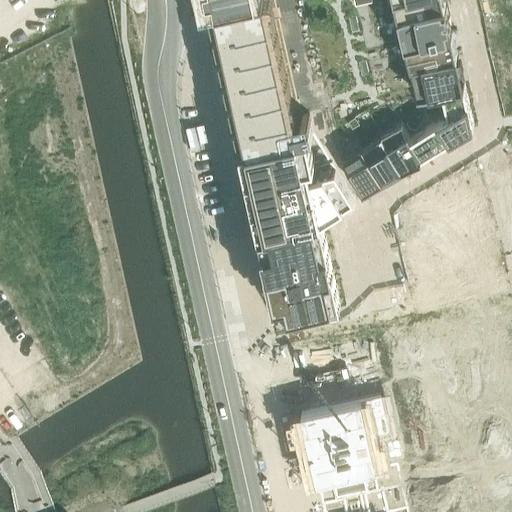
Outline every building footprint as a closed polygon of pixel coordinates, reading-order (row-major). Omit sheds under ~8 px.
[(233,0),(211,5),(242,144),(296,132),(294,124),(292,113),(266,0),(233,0)] [(267,0),(293,113),(310,109),(322,106),(323,109),(414,89),(394,0),(267,0)] [(397,0),(400,10),(443,0),(397,0)] [(446,0),(443,0),(400,10),(406,38),(453,27),(446,0)] [(453,27),(406,38),(412,61),(452,52),(458,51),(453,27)] [(452,52),(412,61),(419,92),(435,88),(443,86),(459,83),(455,66),(456,66),(464,64),(462,53),(452,55),(452,52)] [(442,116),(411,135),(423,154),(475,123),(465,81),(443,86),(449,112),(442,116)] [(296,132),(242,144),(242,147),(248,171),(248,173),(254,199),(254,202),(260,225),(260,228),(323,214),(355,195),(337,165),(333,159),(331,155),(325,146),(322,141),(328,137),(322,107),(313,109),(317,127),(314,128),(309,129),(296,132)] [(402,120),(383,132),(403,166),(423,157),(422,155),(423,154),(411,135),(402,120)] [(383,132),(363,144),(384,178),(403,166),(383,132)] [(363,144),(343,155),(364,190),(368,187),(370,189),(381,183),(379,180),(384,178),(363,144)] [(482,155),(421,193),(439,274),(505,260),(482,155)] [(323,214),(260,228),(268,265),(269,268),(271,277),(279,313),(342,299),(323,214)] [(511,297),(510,290),(441,304),(450,345),(472,341),(479,376),(511,368),(511,297)] [(419,310),(397,315),(407,360),(429,355),(419,310)] [(397,315),(375,320),(385,365),(407,360),(397,315)] [(367,322),(285,340),(301,411),(383,392),(367,322)] [(511,368),(479,376),(468,378),(473,402),(511,393),(511,368)] [(432,369),(420,372),(422,380),(434,377),(432,369)] [(400,376),(388,379),(390,386),(401,384),(400,376)] [(454,389),(442,392),(444,400),(455,397),(454,389)] [(383,392),(301,411),(316,481),(379,467),(371,433),(391,429),(383,392)] [(511,393),(473,402),(478,425),(490,423),(511,417),(511,393)] [(455,397),(444,400),(445,408),(457,405),(455,397)] [(457,405),(445,408),(449,423),(460,420),(457,405)] [(491,429),(479,431),(484,455),(497,452),(498,454),(511,450),(511,417),(490,423),(491,429)] [(466,428),(459,429),(461,442),(469,440),(466,428)] [(459,429),(450,431),(452,438),(453,443),(461,442),(459,429)] [(461,442),(453,443),(456,451),(471,448),(469,440),(461,442)] [(511,450),(498,454),(504,478),(511,475),(511,450)] [(479,460),(459,465),(462,475),(481,469),(479,460)] [(379,467),(316,481),(321,503),(319,504),(320,511),(409,511),(398,463),(379,467)] [(490,499),(480,502),(483,511),(493,508),(490,499)] [(480,502),(470,505),(472,511),(478,511),(483,511),(480,502)]
